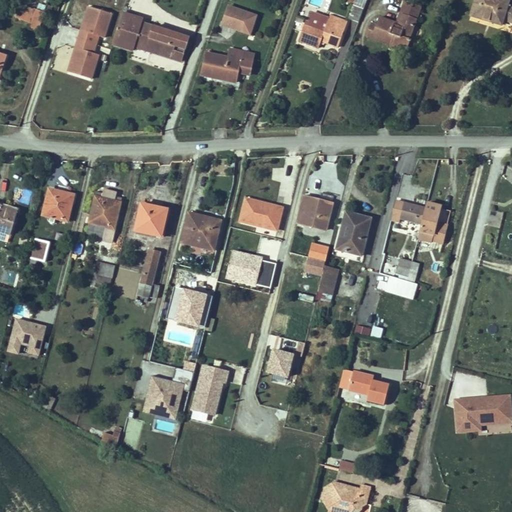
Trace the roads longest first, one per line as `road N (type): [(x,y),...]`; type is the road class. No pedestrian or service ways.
road 1 (unclassified): [(0,138),(96,149),(511,136)]
road 2 (unknown): [(399,140),(386,217),(367,259)]
